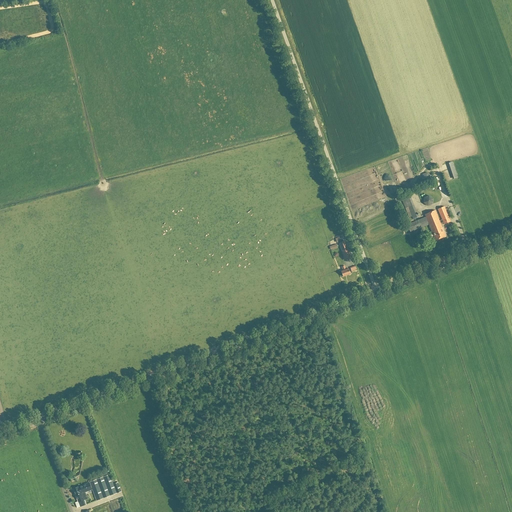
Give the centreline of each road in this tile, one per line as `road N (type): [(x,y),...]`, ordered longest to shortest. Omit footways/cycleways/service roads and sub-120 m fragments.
road 1 (unclassified): [(0,436),(376,291)]
road 2 (unclassified): [(376,291),(273,0)]
road 3 (unclassified): [(376,291),(511,236)]
